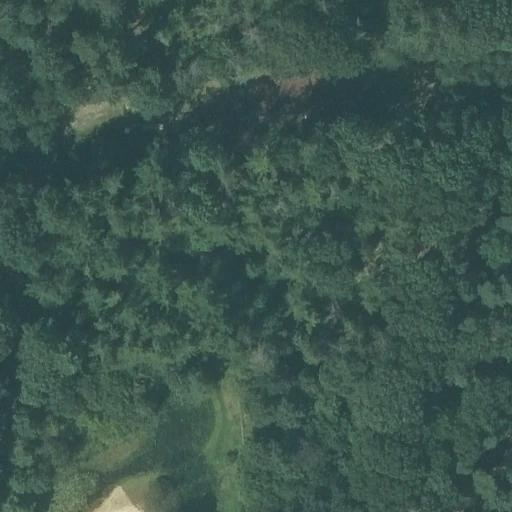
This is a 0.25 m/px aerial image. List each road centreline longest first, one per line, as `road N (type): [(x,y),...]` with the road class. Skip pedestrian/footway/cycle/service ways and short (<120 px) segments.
road 1 (track): [(498,0),(423,511)]
road 2 (track): [(0,446),(57,125)]
